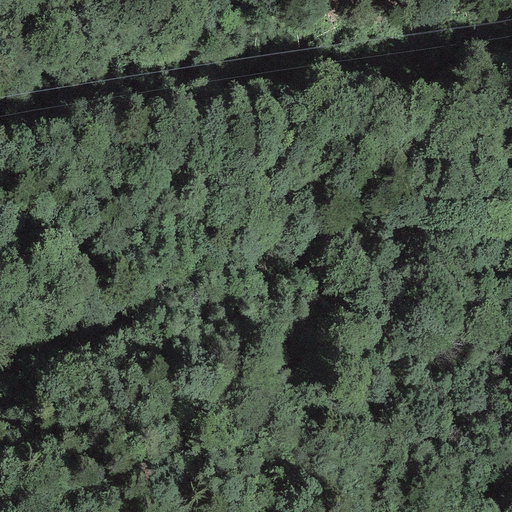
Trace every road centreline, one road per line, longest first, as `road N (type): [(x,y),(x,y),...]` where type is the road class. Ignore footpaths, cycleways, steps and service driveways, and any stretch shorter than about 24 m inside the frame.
road 1 (motorway): [(511,405),(209,0)]
road 2 (motorway): [(0,190),(243,511)]
